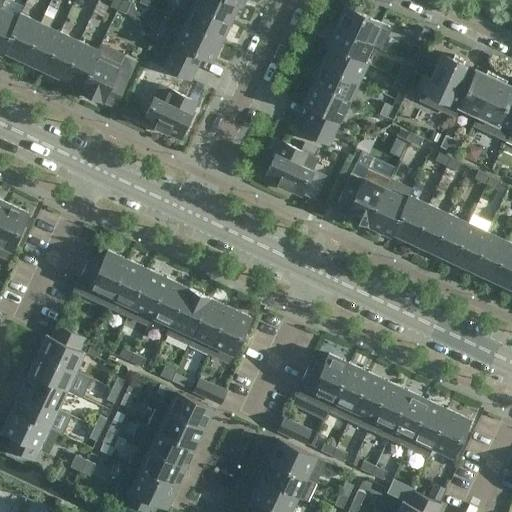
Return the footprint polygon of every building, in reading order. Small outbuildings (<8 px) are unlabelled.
[(0,52),(2,53),(20,13),(18,16),(0,7),(3,0),(2,0),(0,5),(0,52)] [(118,9),(122,0),(112,0),(110,6),(118,9)] [(131,1),(127,0),(122,0),(118,9),(125,13),(131,1)] [(221,40),(230,21),(184,0),(176,19),(221,40)] [(242,4),(232,0),(184,0),(230,21),(238,4),(241,5),(242,4)] [(345,5),(335,26),(381,46),(390,26),(345,5)] [(23,59),(40,22),(20,13),(2,53),(4,50),(5,51),(6,51),(10,53),(11,53),(23,59)] [(212,60),(221,40),(176,19),(161,50),(196,67),(201,55),(212,60)] [(42,68),(60,31),(40,22),(23,59),(25,60),(26,60),(29,62),(30,63),(30,62),(42,68)] [(423,40),(428,29),(417,24),(412,35),(423,40)] [(381,46),(335,26),(330,37),(330,36),(329,37),(330,37),(328,41),(327,41),(327,42),(328,42),(327,44),(366,63),(367,62),(363,60),(372,43),(381,48),(381,46)] [(62,77),(79,40),(60,31),(42,68),(44,69),(45,70),(45,69),(49,71),(50,72),(50,71),(62,77)] [(80,90),(101,44),(98,49),(79,40),(62,77),(69,80),(68,81),(69,81),(69,80),(81,86),(79,89),(80,90)] [(124,55),(101,44),(80,90),(82,91),(83,91),(87,93),(115,106),(127,79),(115,74),(124,55)] [(366,63),(327,44),(326,45),(329,46),(325,57),(324,56),(324,57),(322,61),(322,62),(321,64),(358,81),(366,63)] [(190,79),(196,67),(161,50),(161,51),(170,55),(164,67),(190,79)] [(455,115),(476,69),(475,69),(470,81),(459,76),(465,64),(463,63),(465,60),(454,55),(453,58),(441,53),(439,58),(439,57),(439,58),(437,62),(436,63),(437,63),(430,78),(424,76),(419,87),(424,89),(420,98),(455,115)] [(358,81),(321,64),(316,75),(315,76),(316,76),(314,80),(313,79),(313,80),(314,80),(313,82),(349,100),(358,81)] [(402,65),(397,77),(404,80),(409,69),(402,65)] [(474,124),(497,75),(487,71),(486,74),(483,72),(482,72),(478,70),(477,70),(476,69),(455,115),(459,106),(478,115),(474,123),(474,124)] [(506,139),(511,125),(511,100),(510,100),(511,96),(511,86),(509,85),(509,84),(508,84),(505,83),(507,80),(497,75),(474,124),(506,139)] [(399,92),(404,80),(397,77),(391,88),(399,92)] [(334,131),(349,100),(313,82),(307,95),(306,95),(305,99),(304,99),(304,100),(303,103),(313,108),(308,119),(334,131)] [(196,101),(162,85),(156,97),(154,96),(143,119),(148,121),(148,122),(149,122),(153,123),(153,124),(180,136),(196,101)] [(385,102),(379,113),(387,117),(392,106),(385,102)] [(328,144),(334,131),(308,119),(302,132),(328,144)] [(397,135),(408,140),(412,133),(400,127),(397,135)] [(423,138),(412,133),(408,140),(419,146),(423,138)] [(445,135),(440,146),(451,151),(456,140),(445,135)] [(311,169),(316,157),(281,141),(265,176),(291,188),(291,189),(292,189),(296,190),(296,191),(297,191),(301,193),(312,170),(311,169)] [(307,142),(303,150),(314,156),(318,148),(307,142)] [(447,165),(450,157),(439,152),(435,160),(447,165)] [(462,163),(450,157),(447,165),(458,170),(462,163)] [(368,225),(390,179),(367,169),(362,179),(350,173),(334,208),(361,221),(361,222),(362,221),(365,223),(365,224),(366,224),(368,225)] [(486,183),(489,176),(478,170),(475,178),(486,183)] [(501,181),(489,176),(486,183),(497,189),(501,181)] [(390,235),(412,189),(390,179),(368,225),(383,231),(383,232),(387,234),(388,234),(390,235)] [(411,241),(428,204),(409,195),(412,190),(412,189),(390,235),(391,235),(392,232),(394,233),(393,233),(394,233),(398,235),(399,235),(411,241)] [(28,212),(8,203),(0,218),(0,254),(7,257),(28,212)] [(431,250),(448,213),(428,204),(411,241),(413,242),(414,243),(414,242),(418,244),(418,245),(418,244),(431,250)] [(450,259),(467,222),(448,213),(431,250),(433,251),(433,252),(434,251),(437,253),(438,254),(438,253),(450,259)] [(470,268),(487,231),(467,222),(450,259),(452,260),(453,261),(453,260),(457,262),(457,263),(458,262),(470,268)] [(489,277),(507,240),(487,231),(470,268),(472,269),(473,270),(473,269),(477,271),(476,272),(477,272),(489,277)] [(509,286),(511,279),(511,242),(507,240),(489,277),(492,278),(491,279),(492,279),(496,280),(496,281),(497,281),(509,286)] [(109,305),(130,260),(128,259),(127,258),(127,259),(123,257),(124,256),(123,256),(107,249),(102,260),(90,254),(74,289),(109,305)] [(128,314),(149,269),(147,268),(148,268),(147,267),(147,268),(143,266),(142,265),(142,266),(130,260),(109,305),(128,314)] [(148,323),(169,278),(167,277),(166,277),(162,275),(163,275),(162,274),(162,275),(149,269),(128,314),(148,323)] [(167,333),(188,287),(187,286),(186,286),(182,284),(181,284),(169,278),(148,323),(148,324),(152,315),(171,324),(166,332),(167,333)] [(189,343),(210,297),(208,297),(208,296),(207,296),(204,294),(203,294),(188,287),(167,333),(189,343)] [(209,352),(230,307),(228,306),(228,305),(227,305),(223,304),(223,303),(210,297),(189,343),(209,352)] [(250,316),(230,307),(209,352),(229,361),(250,316)] [(58,324),(52,336),(78,348),(84,336),(58,324)] [(84,351),(78,348),(52,336),(47,333),(42,343),(42,344),(40,348),(40,349),(38,353),(75,370),(84,351)] [(103,346),(92,341),(87,352),(98,357),(103,346)] [(130,360),(134,353),(123,347),(119,355),(130,360)] [(75,370),(38,353),(36,357),(35,357),(36,358),(34,361),(33,362),(34,362),(29,371),(66,388),(75,370)] [(145,358),(134,353),(130,360),(142,366),(145,358)] [(330,409),(351,363),(349,362),(348,362),(344,360),(345,360),(344,360),(329,353),(324,363),(312,358),(295,392),(330,409)] [(166,362),(160,374),(172,380),(176,371),(177,368),(166,362)] [(350,418),(371,373),(369,372),(369,371),(368,371),(364,369),(363,369),(351,363),(330,409),(350,418)] [(66,388),(29,371),(28,374),(28,373),(28,374),(26,378),(25,379),(26,379),(20,391),(57,408),(66,388)] [(187,377),(176,371),(172,380),(183,385),(187,377)] [(369,427),(390,382),(388,381),(388,380),(387,380),(384,379),(384,378),(383,378),(371,373),(350,418),(369,427)] [(117,377),(112,387),(119,391),(124,380),(117,377)] [(194,390),(220,402),(226,390),(199,378),(194,390)] [(131,381),(125,392),(133,396),(133,395),(137,397),(142,386),(131,381)] [(389,436),(410,391),(408,390),(408,389),(407,389),(403,388),(403,387),(402,387),(390,382),(369,427),(389,436)] [(114,402),(119,391),(112,387),(107,398),(114,402)] [(48,427),(57,408),(20,391),(15,403),(14,403),(13,407),(12,407),(12,408),(11,410),(56,431),(57,431),(48,427)] [(158,406),(158,407),(203,428),(204,426),(205,426),(204,425),(206,422),(207,421),(206,421),(213,408),(176,391),(167,410),(158,406)] [(408,445),(429,400),(427,399),(428,399),(427,398),(427,399),(423,397),(423,396),(422,396),(422,397),(410,391),(389,436),(408,445)] [(128,407),(133,396),(125,392),(120,403),(128,407)] [(428,454),(449,409),(447,408),(446,407),(446,408),(442,406),(443,406),(442,405),(442,406),(429,400),(408,445),(428,454)] [(203,428),(158,407),(149,426),(194,447),(196,444),(197,440),(198,440),(198,439),(203,428)] [(469,419),(449,409),(428,454),(429,455),(433,446),(452,455),(469,419)] [(56,431),(11,410),(10,412),(10,413),(8,416),(7,417),(8,417),(2,431),(13,436),(8,446),(33,458),(38,448),(47,452),(56,431)] [(99,414),(94,425),(101,429),(106,418),(99,414)] [(304,442),(310,430),(284,417),(278,430),(304,442)] [(113,419),(108,430),(115,434),(121,422),(113,419)] [(96,440),(101,429),(94,425),(89,436),(96,440)] [(194,447),(149,426),(158,430),(149,448),(140,444),(140,445),(185,466),(186,464),(187,464),(188,460),(189,460),(189,459),(194,447)] [(110,445),(115,434),(108,430),(102,441),(110,445)] [(324,460),(279,439),(273,452),(272,452),(272,453),(271,456),(270,456),(270,457),(269,459),(315,480),(324,460)] [(332,455),(336,447),(325,442),(321,450),(332,455)] [(185,466),(140,445),(131,465),(176,486),(177,484),(178,483),(177,483),(179,479),(180,479),(185,466)] [(347,452),(336,447),(332,455),(344,460),(347,452)] [(82,471),(87,459),(76,454),(70,465),(82,471)] [(95,463),(87,459),(82,471),(89,474),(95,463)] [(315,480),(269,459),(264,472),(263,471),(263,472),(261,476),(261,477),(260,479),(297,496),(306,477),(314,481),(315,480)] [(372,473),(375,466),(364,460),(360,468),(372,473)] [(176,486),(131,465),(121,485),(130,489),(125,500),(150,511),(155,501),(167,506),(173,493),(173,492),(175,489),(176,488),(175,488),(176,486)] [(372,473),(383,478),(386,471),(375,466),(372,473)] [(289,511),(297,496),(260,479),(255,490),(254,490),(255,491),(253,494),(252,495),(252,497),(283,511),(289,511)] [(348,496),(353,485),(345,481),(340,492),(348,496)] [(435,484),(429,496),(439,500),(445,488),(435,484)] [(365,493),(358,489),(353,500),(360,503),(365,493)] [(408,503),(412,495),(400,489),(397,497),(403,500),(408,503)] [(412,495),(408,503),(428,511),(436,511),(440,503),(414,491),(412,495)] [(343,507),(348,496),(340,492),(335,504),(343,507)] [(283,511),(252,497),(246,510),(245,509),(245,510),(244,511),(283,511)] [(46,511),(49,508),(33,500),(27,511),(46,511)] [(350,511),(355,511),(360,503),(353,500),(348,511),(350,511)] [(428,511),(408,503),(403,500),(397,511),(428,511)]
